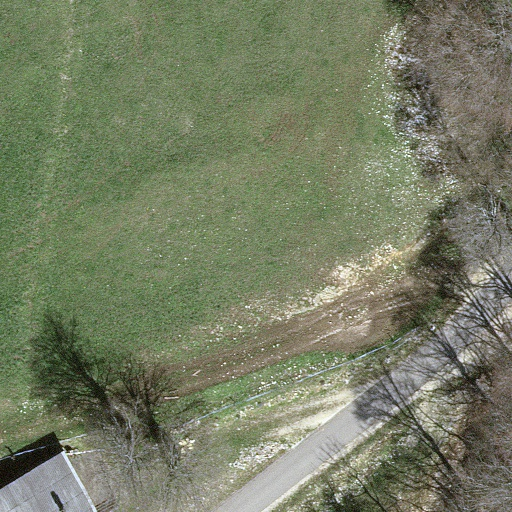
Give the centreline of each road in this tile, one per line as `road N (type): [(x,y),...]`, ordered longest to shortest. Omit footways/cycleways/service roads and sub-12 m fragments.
road 1 (track): [(507,290),(246,349),(0,432)]
road 2 (track): [(511,284),(405,389),(241,511)]
